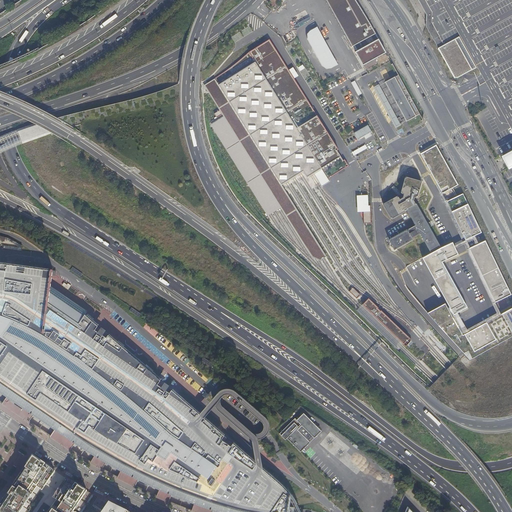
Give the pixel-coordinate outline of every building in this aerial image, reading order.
[(328,0),(354,46),(378,33),(363,5),(358,0),(328,0)] [(511,0),(439,0),(507,124),(511,133),(511,0)] [(326,71),(339,64),(320,27),(307,33),(326,71)] [(251,52),(258,62),(330,178),(350,165),(271,39),(251,52)] [(455,39),(445,44),(438,48),(454,77),(458,77),(472,70),(455,39)] [(383,40),(359,53),(366,66),(390,53),(383,40)] [(220,86),(283,186),(288,183),(295,179),(301,175),(306,172),(310,178),(312,176),(315,174),(324,187),(333,182),(330,178),(258,62),(220,86)] [(396,75),(392,77),(413,115),(417,114),(396,75)] [(392,77),(383,82),(404,121),(413,115),(392,77)] [(323,259),(328,257),(283,186),(220,86),(216,79),(205,85),(225,116),(282,208),(317,263),(318,262),(323,259)] [(282,208),(225,116),(210,125),(268,217),(270,216),(275,212),(279,210),(282,208)] [(23,142),(23,143),(39,138),(53,133),(46,128),(36,123),(18,130),(18,131),(20,135),(21,136),(21,138),(23,142)] [(435,145),(418,154),(440,194),(457,185),(435,145)] [(432,255),(440,250),(442,249),(417,203),(416,203),(414,199),(415,195),(417,195),(422,180),(407,175),(402,191),(404,191),(403,195),(400,197),(398,195),(384,204),(392,217),(407,208),(416,225),(408,229),(407,229),(389,239),(395,249),(413,239),(412,237),(420,233),(432,255)] [(463,193),(445,201),(462,241),(481,233),(463,193)] [(370,195),(358,196),(359,212),(365,212),(365,223),(371,223),(370,195)] [(387,230),(391,236),(407,228),(410,227),(408,223),(402,226),(401,223),(387,230)] [(510,294),(484,240),(465,250),(491,304),(510,294)] [(452,315),(466,308),(441,264),(456,255),(450,244),(442,249),(440,250),(432,255),(421,261),(452,315)] [(0,392),(7,397),(15,402),(20,396),(23,398),(27,400),(22,407),(23,408),(27,402),(37,409),(33,415),(34,415),(55,429),(61,434),(65,428),(75,435),(71,441),(75,443),(95,456),(106,462),(121,470),(122,471),(126,463),(138,470),(135,479),(139,479),(160,489),(166,492),(172,494),(192,502),(195,503),(201,505),(202,506),(204,503),(205,499),(206,500),(215,503),(216,503),(214,510),(221,511),(300,511),(300,510),(296,503),(295,500),(293,498),(292,497),(291,495),(289,493),(288,491),(286,490),(285,488),(282,485),(280,483),(269,474),(263,468),(259,465),(256,462),(253,460),(249,456),(245,453),(240,449),(238,447),(233,443),(230,446),(221,439),(224,435),(220,431),(215,427),(208,421),(189,405),(172,390),(170,391),(166,397),(154,387),(158,383),(160,380),(158,378),(116,342),(108,335),(107,336),(102,342),(92,332),(96,328),(97,325),(96,325),(91,320),(85,315),(86,312),(50,287),(50,269),(26,266),(0,262),(0,392)] [(80,277),(82,274),(72,267),(70,270),(80,277)] [(352,288),(349,292),(357,299),(361,295),(352,288)] [(370,299),(364,305),(405,345),(411,338),(370,299)] [(141,314),(131,307),(129,310),(139,317),(141,314)] [(511,335),(511,307),(497,315),(508,337),(511,335)] [(493,341),(483,323),(461,336),(471,354),(493,341)] [(108,335),(97,325),(96,328),(92,332),(102,342),(107,336),(108,335)] [(213,364),(204,358),(202,361),(211,367),(213,364)] [(511,388),(511,368),(485,383),(494,399),(511,388)] [(172,390),(160,380),(158,383),(154,387),(166,397),(170,391),(172,390)] [(225,415),(243,431),(248,435),(249,436),(251,438),(254,439),(257,439),(260,439),(263,438),(265,437),(268,434),(269,431),(270,427),(270,425),(269,424),(268,420),(264,415),(244,398),(240,395),(237,392),(232,389),(231,389),(228,388),(224,389),(222,390),(219,392),(217,394),(215,398),(214,401),(215,405),(218,409),(220,412),(225,415)] [(7,397),(2,404),(13,412),(28,423),(29,422),(34,415),(33,415),(37,409),(27,402),(23,408),(22,407),(27,400),(23,398),(20,396),(15,402),(7,397)] [(322,430),(304,412),(283,433),(300,451),(322,430)] [(241,443),(244,440),(229,427),(226,431),(241,443)] [(50,437),(70,450),(75,443),(71,441),(75,435),(65,428),(61,434),(55,429),(50,437)] [(233,443),(224,435),(221,439),(230,446),(233,443)] [(248,450),(251,446),(244,440),(241,443),(248,450)] [(55,471),(33,456),(0,505),(0,511),(19,511),(39,484),(44,487),(55,471)] [(91,463),(102,470),(106,462),(95,456),(91,463)] [(122,471),(135,479),(138,470),(126,463),(122,471)] [(135,487),(139,479),(135,479),(122,471),(121,470),(117,478),(125,482),(135,487)] [(394,476),(391,479),(397,485),(400,481),(394,476)] [(87,491),(66,478),(55,494),(59,496),(56,500),(48,511),(73,511),(79,503),(84,507),(92,495),(87,492),(87,491)] [(161,500),(169,503),(172,494),(166,492),(160,489),(157,497),(159,499),(160,499),(161,500)] [(213,511),(214,510),(216,503),(215,503),(206,500),(205,499),(204,503),(202,506),(201,505),(195,503),(192,511),(213,511)] [(126,511),(122,510),(109,503),(102,511),(126,511)]
